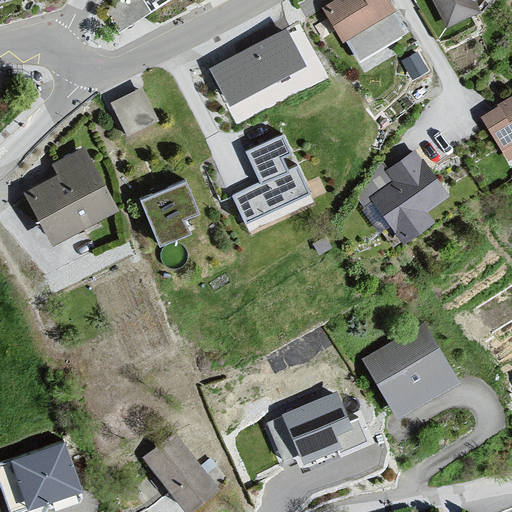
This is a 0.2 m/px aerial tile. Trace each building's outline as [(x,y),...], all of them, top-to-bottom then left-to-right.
[(144,0),(120,0),(108,12),(123,36),(156,15),(144,0)] [(388,0),(335,0),(322,7),(343,42),(346,40),(358,60),(404,34),(392,14),(395,12),(388,0)] [(432,0),(447,29),(481,12),(475,1),(477,0),(432,0)] [(297,22),(210,67),(238,123),(326,77),(297,22)] [(419,51),(401,61),(412,80),(430,71),(419,51)] [(143,87),(111,103),(127,136),(159,120),(143,87)] [(499,107),(481,117),(501,151),(511,144),(511,96),(498,105),(499,107)] [(289,154),(281,138),(249,153),(263,183),(235,196),(247,222),(308,195),(297,170),(286,174),(279,158),(289,154)] [(26,194),(53,245),(117,212),(83,148),(52,164),(58,177),(26,194)] [(436,220),(428,208),(447,195),(416,150),(385,171),(392,181),(371,196),(403,242),(436,220)] [(185,179),(140,198),(159,243),(190,230),(185,217),(199,211),(185,179)] [(424,324),(364,359),(399,417),(459,381),(424,324)] [(350,422),(338,392),(283,415),(304,466),(339,451),(341,454),(368,442),(358,419),(350,422)] [(175,434),(144,458),(185,511),(197,511),(221,494),(175,434)] [(65,443),(9,461),(26,511),(81,493),(65,443)]
